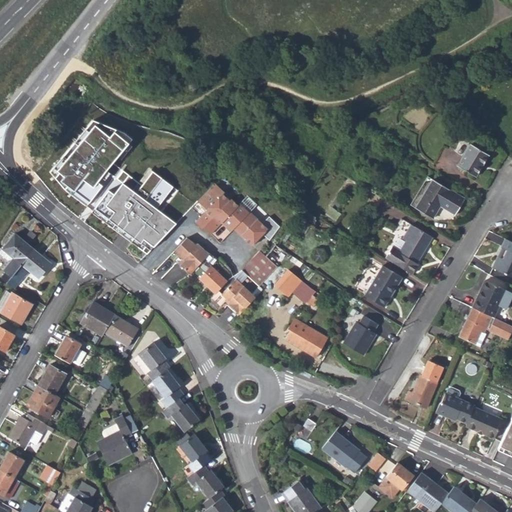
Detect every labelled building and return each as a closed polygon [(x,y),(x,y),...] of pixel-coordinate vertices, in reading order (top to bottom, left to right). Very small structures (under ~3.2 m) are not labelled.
[(124,135),(93,123),(86,132),(89,134),(79,147),(75,144),(54,170),(60,175),(56,180),(66,191),(70,188),(89,203),(103,185),(99,182),(102,179),(93,172),(95,169),(91,166),(93,163),(107,173),(132,141),(124,135)] [(462,137),(455,150),(463,154),(470,141),(462,137)] [(458,166),(477,176),(489,155),(471,144),(458,166)] [(412,205),(416,208),(434,180),(429,177),(412,205)] [(153,244),(176,222),(121,180),(113,192),(107,188),(94,205),(140,239),(142,237),(153,244)] [(466,199),(434,180),(416,208),(433,218),(441,206),(455,214),(466,199)] [(216,183),(198,201),(208,210),(195,224),(202,230),(204,229),(230,200),(223,194),(225,192),(216,183)] [(230,200),(204,229),(211,235),(223,222),(233,231),(236,228),(250,213),(240,204),(239,205),(232,199),(230,200)] [(328,216),(336,221),(341,215),(333,209),(328,216)] [(250,213),(236,228),(247,239),(246,240),(252,246),(269,229),(251,212),(250,213)] [(297,226),(308,232),(315,218),(305,212),(297,226)] [(416,264),(433,238),(402,218),(395,230),(408,238),(400,251),(392,247),(385,258),(412,274),(417,265),(416,264)] [(11,274),(13,276),(20,267),(22,265),(35,249),(23,240),(26,236),(20,231),(17,235),(15,233),(3,249),(15,258),(6,271),(11,274)] [(187,236),(176,249),(184,257),(180,261),(192,273),(208,255),(210,254),(198,244),(197,245),(187,236)] [(511,276),(511,241),(508,240),(506,239),(502,247),(505,249),(499,260),(497,259),(493,268),(511,276)] [(2,268),(6,271),(15,258),(3,249),(0,253),(9,260),(2,268)] [(50,263),(35,249),(22,265),(39,278),(50,263)] [(249,276),(259,286),(277,267),(261,252),(243,270),(249,276)] [(216,294),(218,292),(228,281),(212,266),(216,261),(218,260),(210,254),(208,255),(192,273),(198,279),(199,278),(216,294)] [(365,295),(384,307),(402,278),(383,266),(365,295)] [(7,284),(15,288),(22,278),(28,274),(20,267),(13,276),(7,284)] [(226,302),(240,315),(256,298),(252,294),(259,286),(249,276),(243,270),(235,276),(237,279),(222,295),(218,292),(216,294),(212,298),(221,307),(226,302)] [(298,293),(314,307),(319,300),(317,298),(320,295),(296,275),(295,276),(288,270),(274,285),(289,297),(294,291),(298,286),(301,289),(298,293)] [(3,275),(8,279),(11,274),(6,271),(3,275)] [(511,293),(486,281),(473,307),(494,318),(500,306),(506,310),(511,297),(511,293)] [(33,304),(12,292),(1,313),(21,325),(33,304)] [(81,324),(102,336),(104,333),(115,315),(93,302),(81,324)] [(511,326),(494,318),(473,307),(459,336),(476,345),(481,334),(484,335),(486,329),(509,340),(511,332),(511,326)] [(139,329),(115,315),(104,333),(128,347),(139,329)] [(380,326),(366,317),(361,325),(358,324),(352,333),(353,334),(347,345),(364,355),(372,342),(373,343),(378,335),(375,333),(380,326)] [(286,340),(316,358),(327,338),(295,319),(288,329),(291,332),(286,340)] [(0,326),(0,348),(5,351),(15,335),(0,326)] [(476,345),(481,347),(486,336),(484,335),(481,334),(476,345)] [(62,344),(55,355),(70,364),(71,361),(79,365),(85,353),(78,349),(81,343),(68,337),(64,345),(62,344)] [(147,373),(153,380),(167,369),(169,367),(164,360),(166,359),(153,342),(138,353),(151,370),(147,373)] [(124,362),(129,354),(125,351),(120,360),(124,362)] [(50,364),(38,385),(55,395),(67,374),(50,364)] [(427,408),(438,381),(433,379),(437,368),(426,364),(422,375),(420,374),(413,392),(409,391),(406,399),(427,408)] [(433,379),(438,381),(442,371),(437,368),(433,379)] [(180,386),(167,369),(153,380),(152,381),(165,398),(162,401),(167,408),(179,398),(183,395),(178,388),(180,386)] [(105,375),(99,385),(107,390),(113,381),(114,379),(105,375)] [(49,417),(60,398),(55,395),(38,385),(27,405),(49,417)] [(91,401),(85,412),(92,416),(107,390),(99,385),(90,400),(91,401)] [(449,392),(461,397),(463,392),(462,389),(454,386),(452,387),(449,392)] [(466,422),(468,423),(474,407),(476,404),(474,403),(461,397),(449,392),(444,402),(440,404),(436,413),(448,418),(450,416),(457,418),(466,422)] [(171,414),(185,431),(199,420),(186,403),(185,405),(179,398),(167,408),(162,411),(168,417),(171,414)] [(504,419),(474,407),(468,423),(466,426),(495,439),(504,419)] [(77,425),(85,429),(92,416),(85,412),(77,425)] [(35,430),(42,434),(45,428),(52,431),(53,428),(39,420),(28,414),(25,418),(21,416),(9,438),(26,447),(29,441),(35,430)] [(97,442),(108,465),(132,453),(125,438),(132,435),(123,416),(116,419),(118,423),(121,430),(106,438),(97,442)] [(511,455),(511,416),(498,449),(504,452),(511,455)] [(308,419),(304,426),(312,431),(316,424),(308,419)] [(106,438),(121,430),(118,423),(105,429),(104,431),(104,434),(106,438)] [(29,441),(36,446),(42,434),(35,430),(29,441)] [(335,431),(322,447),(347,467),(347,466),(355,472),(367,457),(359,451),(360,450),(335,431)] [(188,464),(194,472),(203,465),(210,459),(205,453),(207,451),(193,434),(180,445),(192,461),(188,464)] [(68,446),(74,448),(77,442),(72,439),(68,446)] [(9,452),(0,468),(0,469),(15,478),(24,461),(9,452)] [(398,462),(379,486),(392,498),(400,488),(402,490),(414,474),(398,462)] [(49,483),(53,485),(60,472),(46,464),(40,476),(50,482),(49,483)] [(196,482),(209,498),(219,490),(224,487),(210,470),(209,471),(203,465),(194,472),(187,478),(192,485),(196,482)] [(0,493),(12,499),(22,482),(15,478),(0,469),(0,493)] [(449,492),(421,472),(407,490),(435,511),(441,502),(449,492)] [(290,500),(288,502),(295,511),(314,511),(315,511),(322,506),(306,487),(305,489),(299,480),(284,491),(290,500)] [(79,490),(93,498),(96,491),(82,483),(79,490)] [(441,502),(453,511),(469,511),(476,502),(454,485),(449,492),(441,502)] [(69,493),(60,509),(64,511),(89,511),(92,507),(90,506),(94,499),(93,498),(79,490),(77,489),(73,495),(69,493)] [(224,496),(219,490),(209,498),(201,504),(206,509),(204,511),(232,511),(233,511),(222,498),(224,496)] [(281,493),(288,502),(290,500),(284,491),(281,493)] [(364,492),(353,506),(358,511),(359,511),(371,497),(364,492)] [(43,494),(36,507),(39,509),(45,500),(47,496),(43,494)] [(368,511),(377,501),(371,497),(359,511),(368,511)] [(498,511),(479,498),(476,502),(469,511),(498,511)] [(24,505),(36,511),(38,511),(39,509),(36,507),(26,501),(24,505)]
